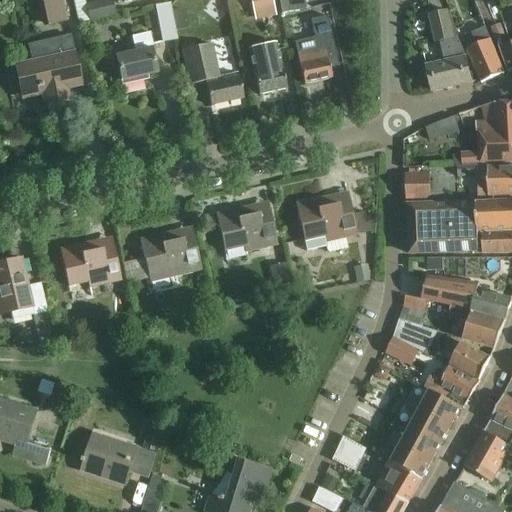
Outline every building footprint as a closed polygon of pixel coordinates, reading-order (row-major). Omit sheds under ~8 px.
[(35,0),(42,27),(66,22),(61,0),(35,0)] [(83,0),(72,0),(78,25),(89,23),(114,17),(111,1),(85,7),(83,0)] [(270,0),(249,0),(252,12),(272,8),(270,0)] [(277,0),(279,14),(304,11),(302,0),(277,0)] [(321,0),(315,2),(318,13),(331,10),(328,0),(321,0)] [(461,0),(466,15),(481,10),(478,0),(461,0)] [(156,8),(163,44),(176,41),(169,6),(156,8)] [(471,83),(463,49),(448,13),(428,17),(434,43),(438,42),(443,63),(425,67),(432,93),(471,83)] [(313,39),(293,44),(296,57),(303,86),(330,80),(327,67),(337,64),(326,17),(309,21),(313,39)] [(213,25),(217,37),(230,32),(226,20),(213,25)] [(490,28),(495,39),(504,35),(499,25),(490,28)] [(467,50),(481,83),(504,74),(486,28),(471,34),(476,46),(467,50)] [(114,58),(121,86),(146,80),(145,75),(155,73),(150,50),(152,50),(149,34),(130,38),(133,54),(114,58)] [(44,104),(67,99),(64,87),(79,83),(69,37),(27,46),(31,63),(14,67),(20,97),(41,92),(44,104)] [(511,71),(511,43),(498,49),(508,73),(511,71)] [(257,95),(258,96),(285,90),(275,45),(248,51),(253,75),(245,77),(249,97),(257,95)] [(236,75),(218,80),(209,46),(180,53),(189,87),(204,83),(210,108),(242,100),(236,75)] [(479,154),(461,155),(462,167),(480,165),(483,165),(483,167),(485,167),(496,167),(496,164),(511,163),(511,103),(496,104),(483,107),(480,108),(484,122),(476,122),(477,134),(479,154)] [(424,129),(428,142),(460,133),(456,117),(424,129)] [(462,167),(457,167),(458,178),(476,176),(477,186),(478,198),(478,200),(511,198),(511,166),(496,167),(485,167),(483,167),(483,165),(480,165),(462,167)] [(405,174),(405,202),(429,202),(429,173),(405,174)] [(324,199),(295,206),(305,253),(325,248),(327,255),(346,250),(344,239),(356,236),(356,235),(352,215),(349,202),(326,207),(324,199)] [(408,230),(511,228),(511,201),(407,206),(408,230)] [(267,213),(246,218),(244,209),(216,216),(224,250),(244,245),(246,253),(275,246),(267,213)] [(511,228),(408,230),(409,255),(478,253),(478,252),(482,252),(482,256),(511,255),(511,228)] [(193,238),(172,243),(170,234),(140,241),(149,283),(200,272),(193,238)] [(89,245),(59,252),(67,286),(87,282),(89,289),(121,282),(113,248),(90,253),(89,245)] [(20,261),(0,265),(0,315),(0,316),(10,314),(11,321),(33,317),(46,313),(39,285),(27,288),(20,261)] [(365,267),(353,270),(357,284),(368,281),(365,267)] [(422,302),(428,303),(450,307),(490,316),(505,320),(511,299),(493,294),(492,296),(476,293),(478,285),(464,283),(427,279),(422,302)] [(428,303),(422,302),(405,298),(403,309),(399,321),(421,328),(425,313),(428,303)] [(490,319),(490,316),(450,307),(448,315),(466,319),(466,318),(469,319),(462,340),(494,350),(497,345),(504,322),(490,319)] [(45,316),(32,319),(37,343),(51,340),(45,316)] [(436,332),(421,328),(399,321),(394,339),(416,350),(426,355),(436,332)] [(410,363),(416,350),(394,339),(393,338),(387,352),(410,363)] [(460,344),(449,367),(478,382),(490,359),(460,344)] [(386,378),(389,371),(385,369),(379,366),(374,376),(380,379),(386,378)] [(428,382),(424,390),(429,392),(448,403),(459,409),(462,410),(479,382),(478,382),(449,367),(439,388),(428,382)] [(412,399),(409,406),(450,427),(459,409),(448,403),(429,392),(422,404),(412,399)] [(511,401),(504,397),(490,422),(511,433),(511,401)] [(0,401),(0,438),(26,446),(37,413),(0,401)] [(409,406),(406,412),(416,417),(410,429),(440,445),(450,427),(409,406)] [(144,450),(158,454),(167,427),(153,422),(144,450)] [(511,433),(490,422),(464,468),(492,484),(511,450),(510,449),(511,444),(511,433)] [(394,433),(390,441),(431,462),(440,445),(410,429),(404,439),(394,433)] [(81,471),(126,486),(138,449),(93,434),(81,471)] [(343,439),(333,461),(355,471),(365,451),(343,439)] [(390,441),(387,447),(397,452),(391,463),(422,480),(431,462),(390,441)] [(37,449),(33,463),(45,468),(50,453),(37,449)] [(251,511),(257,496),(264,498),(273,471),(240,461),(227,501),(211,496),(205,511),(251,511)] [(388,464),(376,488),(408,505),(422,480),(391,463),(389,463),(388,464)] [(141,509),(151,511),(158,511),(167,485),(160,483),(161,478),(152,474),(141,509)] [(327,477),(322,488),(335,493),(340,483),(332,479),(327,477)] [(501,511),(455,484),(441,508),(448,511),(501,511)] [(365,498),(359,508),(365,510),(366,509),(372,511),(403,511),(408,505),(376,488),(369,485),(362,496),(365,498)] [(329,511),(335,511),(341,501),(319,491),(313,504),(329,511)]
